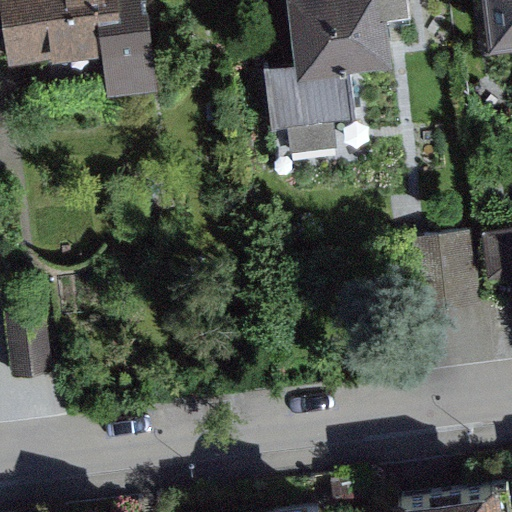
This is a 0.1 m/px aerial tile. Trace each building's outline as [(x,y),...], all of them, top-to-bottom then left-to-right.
[(0,0),(0,69),(90,56),(95,89),(144,81),(131,0),(0,0)] [(396,66),(388,0),(274,0),(281,62),(259,64),(267,130),(354,120),(348,71),(396,66)] [(511,0),(468,0),(475,50),(511,45),(511,0)] [(478,300),(471,227),(407,232),(413,305),(446,303),(478,300)] [(44,296),(19,300),(24,338),(50,334),(44,296)] [(511,511),(504,473),(399,493),(402,511),(511,511)] [(301,511),(298,490),(184,506),(185,511),(301,511)]
